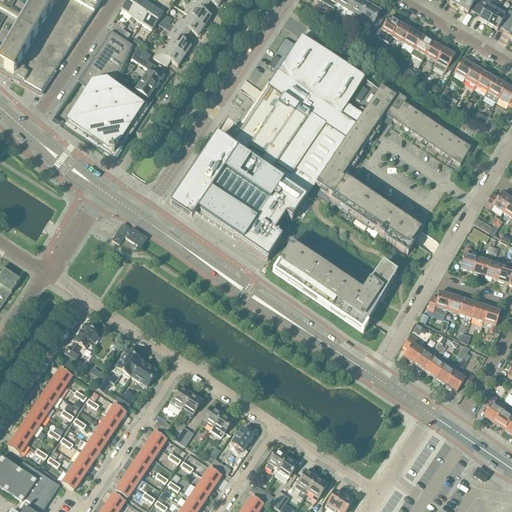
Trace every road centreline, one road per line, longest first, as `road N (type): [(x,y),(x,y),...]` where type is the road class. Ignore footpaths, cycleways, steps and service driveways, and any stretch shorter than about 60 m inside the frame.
road 1 (tertiary): [(373,376),(140,218)]
road 2 (residential): [(149,204),(286,0)]
road 3 (residential): [(81,511),(182,365)]
road 4 (residential): [(25,131),(115,0)]
road 5 (residential): [(0,425),(84,298)]
road 6 (residential): [(233,0),(160,110)]
road 7 (residential): [(400,0),(511,66)]
road 8 (residential): [(377,495),(275,427)]
